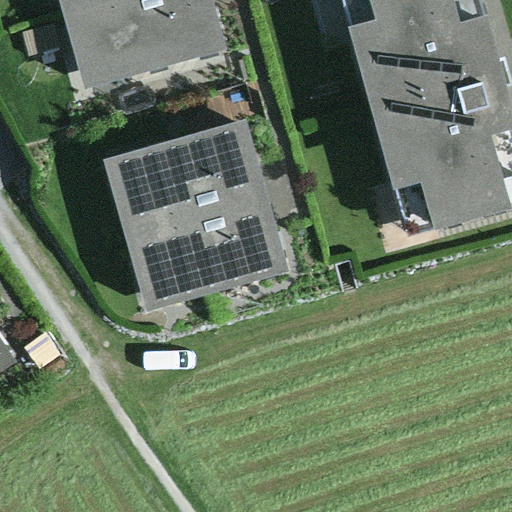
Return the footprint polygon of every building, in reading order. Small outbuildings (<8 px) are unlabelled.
[(62,0),(66,15),(117,0),(62,0)] [(228,44),(214,0),(117,0),(66,15),(87,85),(228,44)] [(343,0),(404,234),(511,206),(511,115),(501,73),(482,0),(343,0)] [(105,155),(125,228),(267,188),(246,114),(105,155)] [(267,188),(125,228),(148,306),(290,265),(267,188)] [(0,371),(19,359),(0,330),(0,371)] [(46,335),(27,347),(41,368),(60,355),(46,335)]
